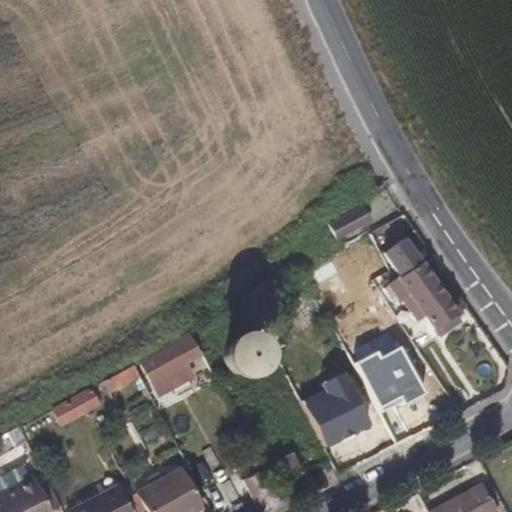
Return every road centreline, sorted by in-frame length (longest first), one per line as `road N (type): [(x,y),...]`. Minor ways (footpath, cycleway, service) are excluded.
road 1 (tertiary): [(322,0),(424,199),(511,322)]
road 2 (residential): [(511,416),(330,511)]
